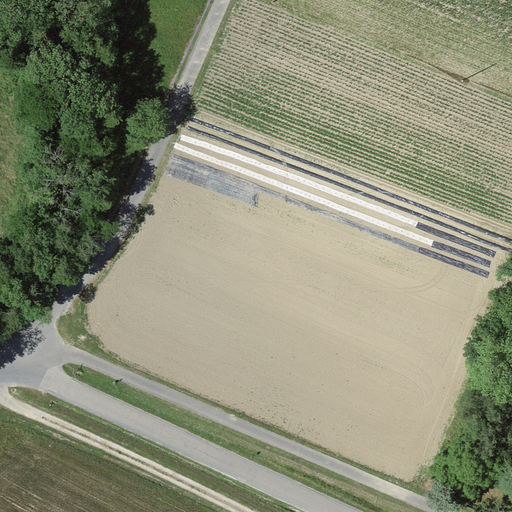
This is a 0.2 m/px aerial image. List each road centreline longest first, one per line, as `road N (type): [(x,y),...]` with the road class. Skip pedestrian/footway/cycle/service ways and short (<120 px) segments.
road 1 (track): [(30,339),(444,511)]
road 2 (track): [(16,366),(128,215),(225,0)]
road 3 (unclassified): [(0,369),(16,366),(333,511)]
road 4 (track): [(0,398),(240,511)]
